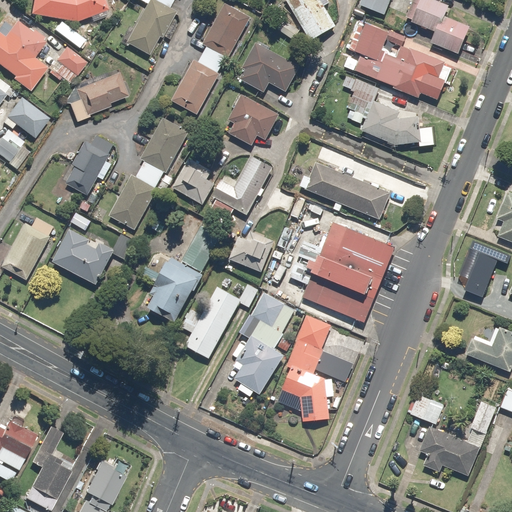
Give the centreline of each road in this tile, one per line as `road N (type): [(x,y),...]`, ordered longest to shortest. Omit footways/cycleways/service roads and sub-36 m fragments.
road 1 (residential): [(337,503),(511,59)]
road 2 (secondary): [(0,336),(194,441)]
road 3 (secondary): [(194,441),(337,503)]
